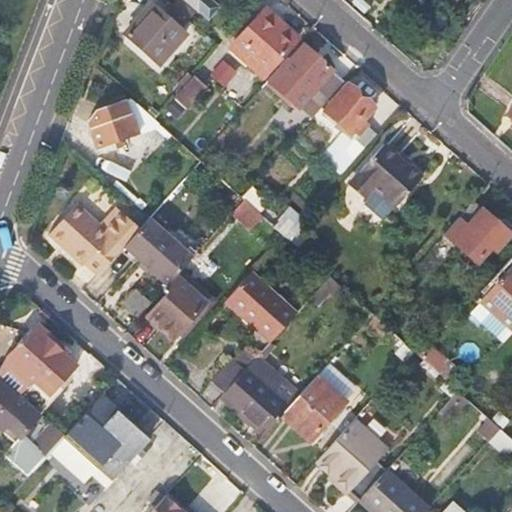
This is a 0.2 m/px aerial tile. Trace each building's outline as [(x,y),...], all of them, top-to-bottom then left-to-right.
[(124,34),(158,64),(185,34),(151,4),(124,34)] [(264,7),(229,46),(261,74),(295,35),(264,7)] [(266,78),(309,117),(342,80),(301,44),(289,58),(286,55),(266,78)] [(189,78),(174,96),(186,106),(201,89),(189,78)] [(345,83),(322,110),(335,121),(331,126),(339,132),(319,154),(338,172),(374,132),(360,119),(371,106),(345,83)] [(124,101),(101,111),(103,119),(99,121),(101,125),(90,129),(98,150),(138,135),(124,101)] [(382,142),(351,179),(366,192),(371,186),(385,198),(412,168),(382,142)] [(230,212),(247,229),(260,215),(242,199),(230,212)] [(443,231),(476,260),(490,245),(495,250),(511,229),(511,227),(496,214),(493,218),(471,199),(443,231)] [(67,254),(81,267),(85,262),(98,274),(122,247),(139,229),(115,209),(98,227),(74,205),(46,236),(60,248),(62,246),(69,253),(67,254)] [(247,229),(260,241),(258,243),(268,252),(282,235),(260,215),(247,229)] [(175,275),(190,257),(148,219),(139,229),(122,247),(165,286),(175,275)] [(296,220),(282,235),(295,247),(308,232),(296,220)] [(511,263),(510,262),(477,300),(511,330),(511,328),(511,263)] [(167,292),(153,308),(145,317),(172,341),(206,302),(175,275),(165,286),(163,288),(167,292)] [(224,301),(270,341),(293,314),(248,275),(224,301)] [(122,303),(138,317),(149,304),(133,290),(122,303)] [(8,362),(0,371),(0,378),(37,411),(75,367),(77,359),(46,332),(41,338),(31,329),(5,358),(8,362)] [(230,361),(211,383),(223,394),(236,379),(243,372),(230,361)] [(286,409),(243,372),(236,379),(223,394),(219,398),(262,436),(275,421),(280,416),(286,409)] [(286,409),(280,416),(309,441),(341,405),(312,379),(286,409)] [(0,431),(12,443),(2,454),(26,477),(43,457),(63,435),(52,425),(41,437),(27,425),(36,416),(0,382),(0,431)] [(99,396),(65,434),(105,469),(139,431),(99,396)] [(353,421),(316,462),(357,500),(383,471),(375,463),(386,451),(353,421)] [(487,441),(504,457),(511,447),(511,441),(500,431),(498,429),(487,441)] [(383,471),(357,500),(369,511),(424,511),(426,510),(383,471)] [(158,501),(148,511),(182,511),(164,495),(158,501)]
